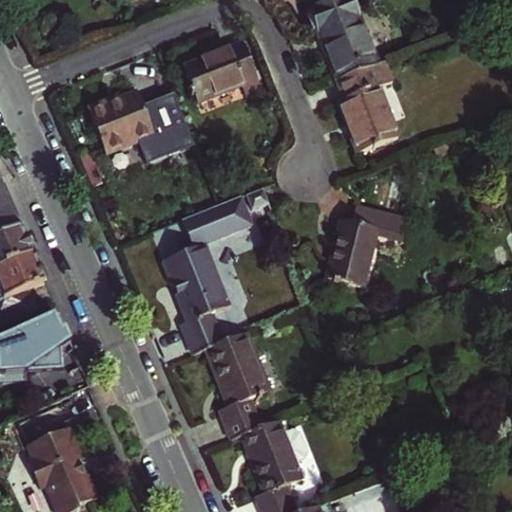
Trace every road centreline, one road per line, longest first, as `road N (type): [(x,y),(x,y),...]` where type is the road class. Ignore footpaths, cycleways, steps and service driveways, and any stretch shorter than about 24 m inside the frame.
road 1 (residential): [(192,511),(8,91)]
road 2 (residential): [(8,91),(207,14),(243,12),(271,34),(308,127),(311,174)]
